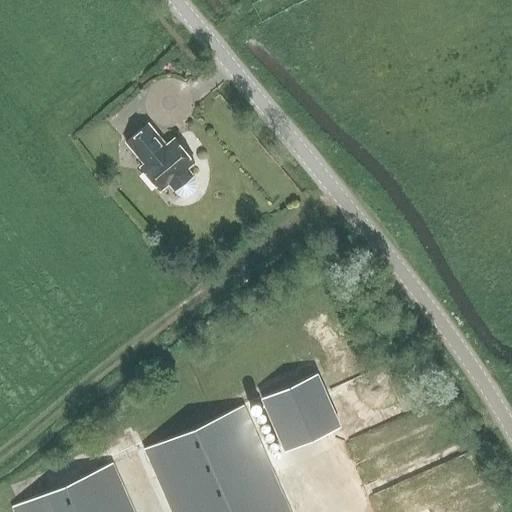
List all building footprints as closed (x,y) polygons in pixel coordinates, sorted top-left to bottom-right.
[(159,191),(167,184),(173,191),(178,195),(182,196),(187,196),(191,194),(194,190),(196,184),(195,180),(193,175),(187,167),(193,162),(173,138),(164,146),(157,138),(158,137),(147,124),(125,142),(143,164),(139,167),(159,191)] [(291,511),(244,404),(145,448),(173,511),(291,511)] [(439,404),(347,436),(354,458),(446,426),(439,404)] [(450,424),(421,435),(428,455),(458,444),(450,424)] [(383,511),(392,511),(487,475),(478,451),(375,491),(383,511)] [(133,511),(112,462),(15,505),(18,511),(133,511)] [(504,511),(493,482),(418,511),(504,511)]
